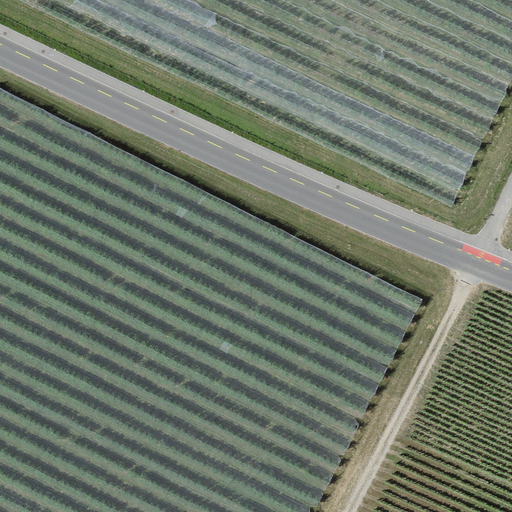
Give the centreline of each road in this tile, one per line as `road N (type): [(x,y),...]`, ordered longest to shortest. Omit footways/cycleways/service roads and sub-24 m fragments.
road 1 (tertiary): [(0,48),(477,260)]
road 2 (track): [(349,511),(477,260)]
